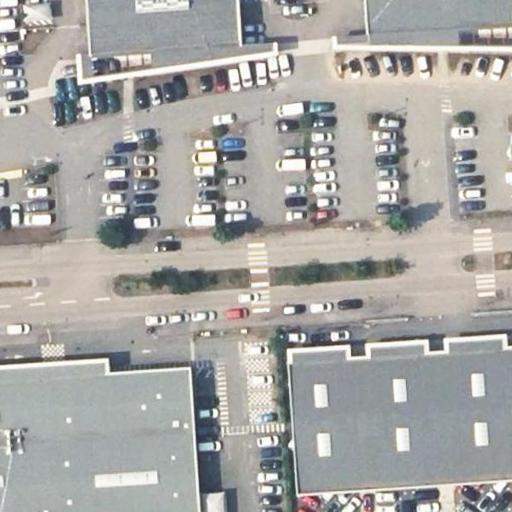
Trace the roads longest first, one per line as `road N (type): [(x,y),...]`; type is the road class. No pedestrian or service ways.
road 1 (unclassified): [(0,306),(77,308),(511,279)]
road 2 (unclassified): [(511,241),(0,272)]
